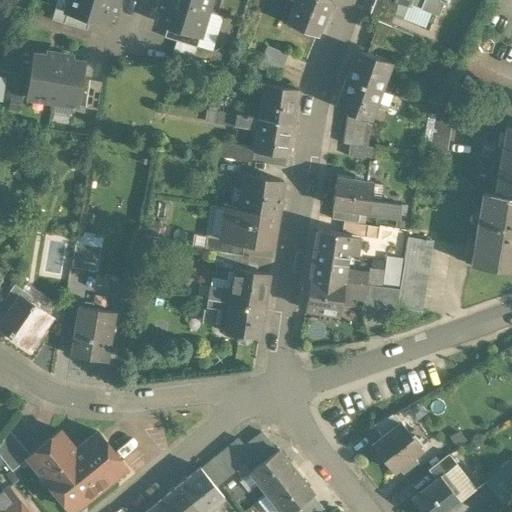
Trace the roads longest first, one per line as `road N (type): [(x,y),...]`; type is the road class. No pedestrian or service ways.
road 1 (residential): [(351,0),(307,122),(277,393)]
road 2 (residential): [(511,316),(277,393)]
road 3 (residential): [(0,364),(76,402),(234,395)]
road 4 (residential): [(234,395),(233,417),(117,511)]
road 5 (residential): [(277,393),(364,511)]
road 6 (residential): [(140,0),(125,47),(51,35)]
